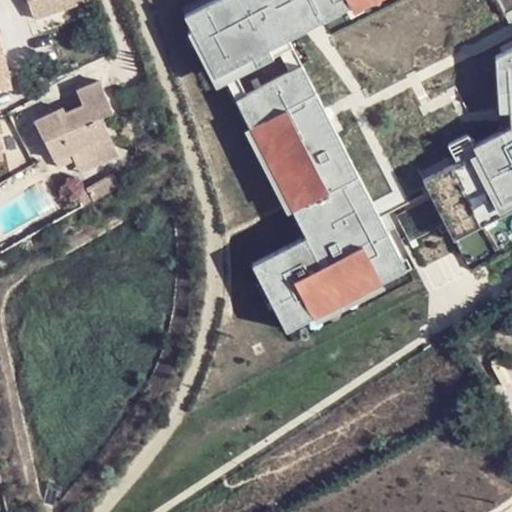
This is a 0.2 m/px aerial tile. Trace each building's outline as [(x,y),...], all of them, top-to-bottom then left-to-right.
[(28,0),(34,18),(85,0),(28,0)] [(292,47),(288,39),(362,0),(361,0),(214,0),(185,15),(193,30),(199,27),(219,66),(223,73),(254,56),(258,64),(279,54),(292,47)] [(511,0),(496,0),(505,15),(511,11),(511,0)] [(0,155),(0,153),(0,85),(9,84),(0,44),(0,155)] [(292,47),(279,54),(288,72),(301,65),(292,47)] [(511,48),(495,57),(496,69),(507,68),(510,121),(499,122),(500,132),(473,147),(476,153),(462,161),(423,181),(448,231),(491,209),(496,218),(511,210),(511,48)] [(254,56),(223,73),(236,98),(246,93),(237,75),(258,64),(254,56)] [(322,105),(301,65),(288,72),(246,93),(268,137),(258,142),(279,182),(288,177),(315,230),(250,264),(285,332),(324,312),(319,302),(350,286),(355,295),(382,282),(377,272),(401,260),(385,229),(380,217),(372,203),(362,208),(355,193),(364,188),(329,120),(320,125),(312,110),(322,105)] [(507,68),(496,69),(499,122),(510,121),(507,68)] [(64,108),(39,120),(59,166),(75,159),(77,166),(117,150),(105,120),(115,114),(102,82),(76,91),(83,108),(65,114),(64,108)] [(246,93),(236,98),(258,142),(268,137),(246,93)] [(468,135),(454,142),(462,161),(476,153),(468,135)] [(372,203),(364,188),(355,193),(362,208),(372,203)] [(387,214),(380,217),(385,229),(393,225),(387,214)] [(319,302),(324,312),(355,295),(350,286),(319,302)] [(373,424),(432,397),(420,371),(361,398),(373,424)] [(331,439),(275,470),(289,496),(345,465),(331,439)]
